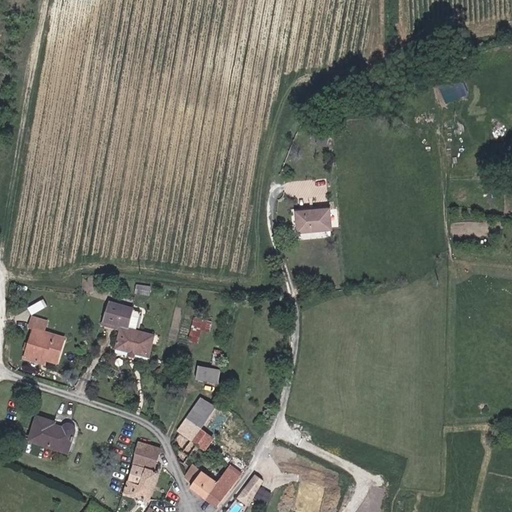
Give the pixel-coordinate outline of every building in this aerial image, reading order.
[(447,102),(460,97),(453,80),(440,86),(447,102)] [(308,219),(340,218),(340,199),(308,199),(308,219)] [(309,227),(340,226),(340,218),(308,219),(309,227)] [(141,300),(148,301),(149,293),(142,292),(141,300)] [(121,346),(138,349),(143,327),(131,324),(135,304),(110,299),(106,319),(107,319),(126,323),(125,329),(121,346)] [(195,315),(188,339),(200,342),(203,330),(210,332),(214,321),(195,315)] [(46,354),(58,357),(62,337),(51,335),(52,330),(41,328),(42,319),(30,317),(28,326),(32,327),(26,356),(42,359),(44,354),(46,354)] [(105,325),(125,329),(126,323),(107,319),(105,325)] [(138,349),(154,352),(159,330),(143,327),(138,349)] [(218,345),(221,345),(222,335),(213,334),(211,348),(218,349),(218,345)] [(196,365),(220,369),(222,356),(198,352),(196,365)] [(194,399),(209,408),(216,393),(202,385),(194,399)] [(232,416),(228,413),(236,400),(218,388),(216,393),(209,408),(211,409),(222,415),(230,420),(232,416)] [(199,430),(206,419),(211,409),(209,408),(194,399),(183,418),(185,421),(199,430)] [(33,432),(71,443),(74,434),(77,425),(74,415),(70,414),(67,418),(57,416),(57,413),(40,409),(37,419),(33,432)] [(226,426),(230,420),(222,415),(211,409),(206,419),(218,426),(221,423),(226,426)] [(254,436),(257,431),(232,416),(230,420),(254,436)] [(250,442),(254,436),(230,420),(226,426),(221,423),(218,426),(206,419),(199,430),(211,439),(213,437),(227,444),(235,432),(250,442)] [(131,482),(156,489),(164,461),(159,460),(166,438),(144,432),(131,482)] [(223,469),(235,478),(245,460),(233,453),(223,469)] [(199,473),(207,461),(200,456),(192,467),(199,473)] [(213,486),(223,469),(208,460),(207,461),(199,473),(197,476),(213,486)] [(213,486),(225,495),(235,478),(223,469),(213,486)] [(262,489),(267,479),(259,475),(254,485),(262,489)] [(151,511),(167,511),(170,507),(159,499),(151,511)]
